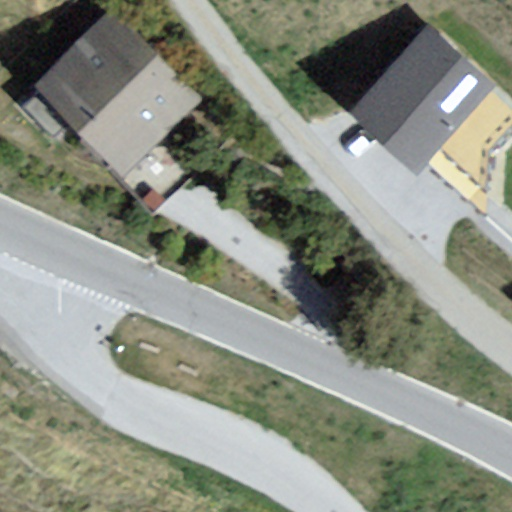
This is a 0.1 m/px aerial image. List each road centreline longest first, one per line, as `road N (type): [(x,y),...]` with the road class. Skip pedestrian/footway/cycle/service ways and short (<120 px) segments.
road 1 (tertiary): [(59,250),(511,460)]
road 2 (unclassified): [(511,349),(326,178),(195,0)]
road 3 (unclassified): [(59,250),(64,339),(91,382),(264,455),(334,511)]
